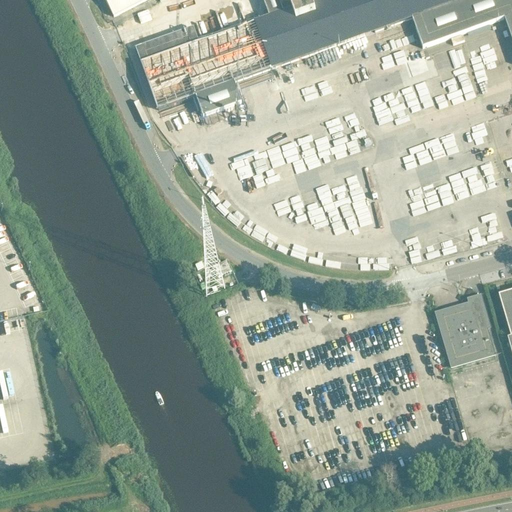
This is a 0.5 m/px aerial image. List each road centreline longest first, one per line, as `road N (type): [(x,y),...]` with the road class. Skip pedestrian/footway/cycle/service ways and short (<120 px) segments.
road 1 (unclassified): [(77,0),(171,193),(239,256),(302,283),(344,290),(408,286),(511,260)]
road 2 (unknown): [(0,450),(20,440),(35,411),(26,378),(0,353)]
